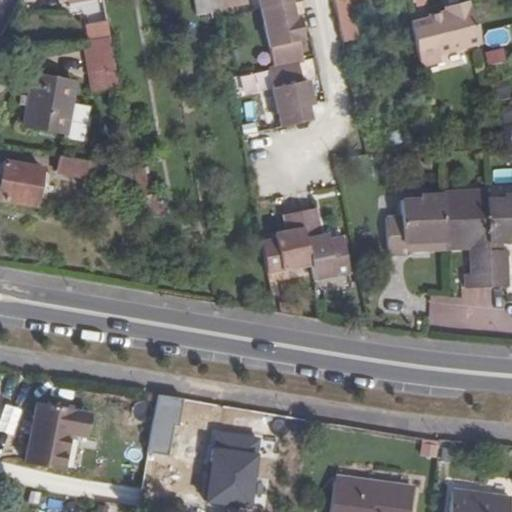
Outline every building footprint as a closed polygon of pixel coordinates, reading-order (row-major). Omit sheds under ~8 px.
[(289,2),(289,0),(257,0),(259,9),(289,2)] [(333,0),(342,44),(358,41),(349,0),(333,0)] [(442,8),(443,15),(470,8),(469,1),(442,8)] [(289,2),(259,9),(272,69),(296,64),(302,62),(289,2)] [(438,65),(436,58),(480,46),(470,8),(443,15),(426,19),(427,22),(408,25),(416,57),(419,69),(438,65)] [(86,25),(89,40),(109,38),(107,21),(86,25)] [(506,28),(487,29),(488,44),(507,43),(506,28)] [(92,93),(118,89),(109,38),(89,40),(83,41),(92,93)] [(266,70),(279,129),(309,123),(306,107),(296,64),(272,69),(266,70)] [(25,125),(66,133),(71,107),(75,84),(34,76),(25,125)] [(71,107),(66,133),(65,138),(75,140),(80,136),(85,114),(81,109),(71,107)] [(58,157),(55,172),(83,177),(86,169),(92,170),(90,174),(111,178),(113,168),(58,157)] [(0,185),(0,199),(34,207),(41,170),(5,163),(0,185)] [(464,290),(489,288),(488,258),(488,249),(486,205),(485,195),(444,196),(444,202),(446,253),(464,254),(463,251),(471,250),(471,276),(463,277),(464,290)] [(403,255),(446,253),(444,202),(401,203),(402,220),(387,220),(387,259),(403,259),(403,255)] [(511,204),(486,205),(488,249),(501,248),(511,248),(511,204)] [(260,245),(265,277),(310,268),(301,226),(299,215),(283,219),(287,234),(288,240),(275,242),(260,245)] [(310,268),(314,283),(348,275),(341,239),(322,243),(317,222),(301,226),(310,268)] [(274,237),(275,242),(288,240),(287,234),(274,237)] [(488,249),(488,258),(501,256),(501,248),(488,249)] [(488,258),(489,288),(506,287),(505,257),(501,256),(488,258)] [(146,459),(166,463),(172,433),(177,434),(182,401),(156,397),(146,459)] [(35,406),(24,463),(62,471),(69,435),(85,439),(89,417),(35,406)] [(248,507),(258,439),(216,434),(214,450),(212,450),(205,502),(248,507)] [(334,480),(330,511),(408,511),(411,489),(334,480)] [(451,494),(449,511),(508,511),(510,502),(451,494)]
